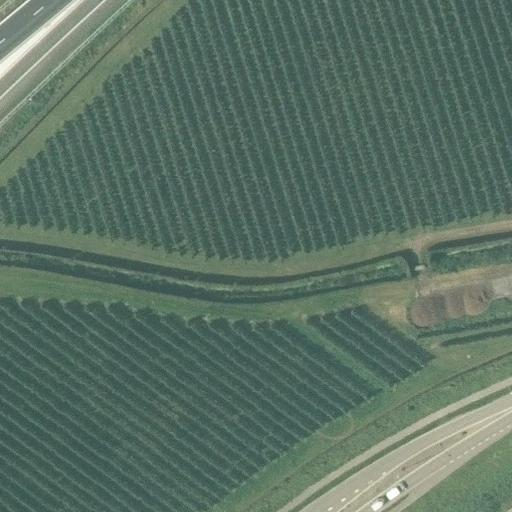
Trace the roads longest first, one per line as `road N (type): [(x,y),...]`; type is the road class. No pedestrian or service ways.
road 1 (tertiary): [(511,404),(390,463),(320,511)]
road 2 (tertiary): [(369,511),(511,415)]
